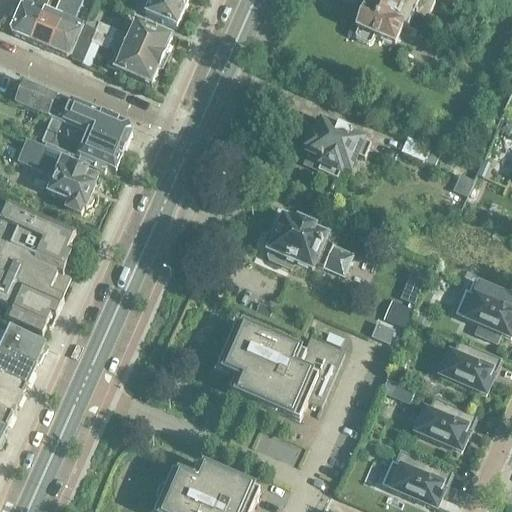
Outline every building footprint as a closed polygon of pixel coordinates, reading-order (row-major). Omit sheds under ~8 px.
[(37,0),(35,7),(24,3),(12,31),(10,32),(13,38),(14,38),(32,45),(45,12),(50,0),(37,0)] [(45,12),(32,45),(50,53),(72,0),(60,0),(54,16),(45,12)] [(83,0),(72,0),(50,53),(67,60),(71,59),(71,61),(84,31),(85,28),(74,24),(83,0)] [(188,7),(171,0),(141,0),(151,4),(145,17),(162,24),(178,31),(188,7)] [(422,35),(435,5),(422,0),(372,0),(368,11),(361,13),(356,25),(359,31),(356,38),(358,41),(370,46),(373,46),(376,38),(396,46),(404,27),(422,35)] [(99,25),(88,21),(88,20),(85,28),(84,31),(163,65),(173,40),(157,33),(136,24),(129,39),(99,25)] [(115,73),(131,79),(136,81),(152,88),(163,65),(84,31),(71,61),(71,62),(82,67),(91,46),(112,55),(106,69),(115,73)] [(24,85),(15,106),(48,120),(56,102),(57,99),(24,85)] [(73,130),(125,152),(132,137),(130,130),(71,105),(70,108),(56,102),(48,120),(51,121),(51,122),(73,131),(73,130)] [(73,131),(51,122),(41,145),(86,163),(85,167),(104,175),(106,171),(115,174),(125,152),(90,137),(73,130),(73,131)] [(351,173),(358,158),(365,162),(372,148),(353,139),(354,137),(352,137),(353,133),(339,127),(339,126),(335,124),(332,130),(324,126),(320,134),(319,134),(317,138),(313,137),(307,151),(311,153),(310,155),(312,156),(310,160),(323,166),(320,173),(339,181),(344,170),(351,173)] [(435,169),(441,155),(410,140),(403,155),(435,169)] [(80,219),(84,212),(86,213),(87,209),(92,207),(94,201),(92,197),(96,188),(94,187),(98,177),(59,160),(60,157),(27,143),(18,165),(55,180),(49,195),(47,194),(46,197),(68,206),(65,212),(80,219)] [(486,177),(478,173),(466,203),(474,206),(486,177)] [(0,307),(9,312),(4,323),(42,340),(47,330),(50,331),(52,330),(64,303),(63,301),(50,295),(58,277),(63,279),(74,255),(73,252),(70,251),(76,238),(9,207),(8,211),(0,207),(0,197),(2,193),(0,192),(0,307)] [(277,238),(274,236),(274,238),(272,238),(270,238),(269,239),(267,240),(266,242),(265,243),(265,244),(265,245),(265,247),(265,248),(266,249),(267,251),(268,252),(267,253),(270,254),(268,259),(270,263),(278,267),(281,259),(313,273),(315,268),(323,271),(324,269),(343,278),(351,259),(332,251),(333,249),(325,245),(327,240),(314,234),(315,232),(299,225),(298,227),(285,221),(277,238)] [(418,301),(425,275),(410,272),(404,298),(418,301)] [(466,295),(455,319),(480,329),(476,338),(497,347),(500,338),(510,342),(511,338),(511,300),(474,284),(469,296),(466,295)] [(409,327),(412,306),(389,302),(386,323),(409,327)] [(321,412),(345,357),(310,342),(304,357),(277,345),(278,343),(267,338),(266,340),(249,333),(250,331),(236,324),(229,338),(232,340),(223,360),(220,359),(214,373),(228,380),(230,377),(236,380),(230,395),(300,425),(308,406),(321,412)] [(0,350),(1,351),(37,368),(42,358),(45,357),(47,351),(46,349),(47,347),(23,336),(10,330),(3,327),(0,332),(0,350)] [(388,347),(389,346),(394,334),(377,327),(371,340),(388,347)] [(450,356),(440,379),(486,399),(493,384),(489,382),(492,375),(496,377),(501,363),(459,345),(453,357),(450,356)] [(1,351),(0,350),(0,375),(27,388),(37,368),(1,351)] [(396,368),(392,380),(401,384),(406,372),(396,368)] [(0,400),(18,408),(27,388),(0,375),(0,400)] [(388,382),(383,394),(410,404),(415,392),(388,382)] [(0,425),(8,429),(18,408),(0,400),(0,425)] [(422,411),(412,435),(461,456),(468,441),(464,439),(468,432),(471,433),(477,420),(431,400),(425,413),(422,411)] [(392,465),(382,489),(434,511),(437,511),(444,497),(440,496),(443,489),(447,490),(452,477),(401,455),(395,467),(392,465)] [(173,475),(169,485),(167,486),(165,487),(164,487),(163,488),(161,490),(160,491),(159,493),(158,495),(157,497),(157,498),(157,500),(157,502),(157,503),(158,505),(158,507),(159,508),(157,511),(253,511),(260,495),(198,468),(192,483),(173,475)]
